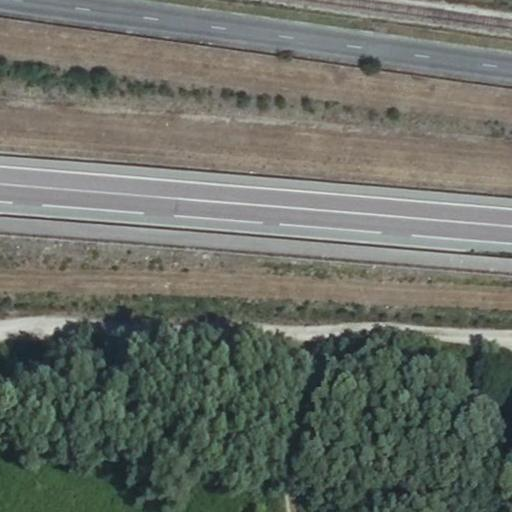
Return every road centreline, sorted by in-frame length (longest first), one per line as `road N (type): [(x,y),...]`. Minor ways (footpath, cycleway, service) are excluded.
road 1 (tertiary): [(0,183),(511,224)]
road 2 (track): [(511,350),(0,332)]
road 3 (track): [(294,511),(290,459),(315,343)]
